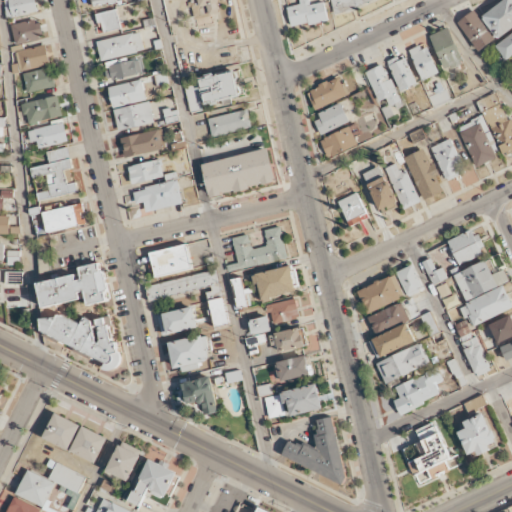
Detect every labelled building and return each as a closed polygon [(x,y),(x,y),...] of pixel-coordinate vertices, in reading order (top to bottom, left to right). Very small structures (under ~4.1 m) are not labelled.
[(328,20),(324,2),(310,5),(308,0),(299,0),(300,4),(287,7),(291,27),(328,20)] [(511,0),(505,0),(481,15),(496,39),(511,28),(511,0)] [(100,34),(121,28),(116,9),(95,15),(100,34)] [(478,51),(495,39),(474,10),(457,22),(478,51)] [(41,20),(12,23),(14,44),(43,40),(41,20)] [(462,64),(451,28),(431,34),(443,70),(462,64)] [(145,51),(141,32),(97,41),(101,60),(145,51)] [(511,56),(511,33),(496,46),(506,60),(511,56)] [(51,64),(46,44),(16,52),(21,72),(51,64)] [(439,73),(427,44),(409,52),(422,80),(439,73)] [(405,56),(388,63),(400,91),(417,85),(405,56)] [(143,74),(140,59),(104,67),(108,81),(143,74)] [(388,97),(394,110),(404,106),(383,64),(365,73),(379,102),(388,97)] [(29,93),(55,86),(50,67),(24,74),(29,93)] [(203,104),(241,97),(235,71),(198,79),(203,104)] [(307,90),(314,109),(349,96),(342,77),(307,90)] [(113,107),(146,101),(142,80),(109,87),(113,107)] [(203,110),(197,84),(185,88),(191,113),(203,110)] [(480,99),(501,155),(511,150),(511,118),(507,121),(497,93),(480,99)] [(63,117),(57,95),(23,104),(28,125),(63,117)] [(114,109),(118,130),(154,124),(150,102),(114,109)] [(321,133),(349,124),(342,104),(315,113),(321,133)] [(208,118),(212,137),(252,128),(248,110),(208,118)] [(476,168),(501,156),(482,116),(458,127),(476,168)] [(37,141),(38,149),(69,142),(65,123),(28,131),(31,142),(37,141)] [(355,135),(360,133),(357,126),(320,138),(327,157),(359,147),(355,135)] [(125,158),(167,148),(162,129),(121,138),(125,158)] [(447,181),(467,172),(450,138),(431,148),(447,181)] [(39,200),(79,193),(77,183),(68,184),(65,170),(73,168),(68,147),(47,152),(49,164),(31,168),(33,178),(42,177),(45,191),(38,192),(39,200)] [(203,163),(211,197),(277,183),(270,149),(203,163)] [(404,158),(423,200),(444,191),(425,149),(404,158)] [(162,161),(130,165),(132,183),(164,179),(162,161)] [(406,170),(400,173),(396,163),(386,168),(404,209),(421,202),(406,170)] [(382,214),(398,206),(380,167),(363,174),(382,214)] [(137,205),(145,203),(147,212),(184,204),(178,180),(133,191),(137,205)] [(349,226),(368,219),(359,193),(340,200),(349,226)] [(43,213),(48,233),(87,223),(82,203),(43,213)] [(10,216),(0,215),(0,235),(10,235),(10,216)] [(288,259),(281,227),(264,230),(268,246),(252,249),(249,235),(232,238),(237,264),(227,266),(229,271),(288,259)] [(474,229),(447,241),(458,266),(486,253),(474,229)] [(156,278),(193,269),(187,244),(150,253),(156,278)] [(443,267),(436,270),(431,258),(422,262),(433,286),(448,279),(443,267)] [(454,275),(466,301),(510,282),(505,269),(491,275),(486,261),(454,275)] [(81,300),(79,291),(85,290),(88,305),(109,301),(102,263),(78,267),(79,275),(38,282),(43,307),(81,300)] [(261,301),(298,292),(292,265),(255,274),(261,301)] [(397,272),(408,297),(424,290),(412,265),(397,272)] [(147,285),(150,300),(219,286),(216,271),(147,285)] [(23,285),(23,272),(6,272),(6,284),(23,285)] [(357,291),(367,314),(405,297),(395,274),(357,291)] [(249,305),(242,278),(231,280),(238,308),(249,305)] [(511,309),(511,303),(504,286),(459,306),(465,318),(468,317),(472,327),(511,309)] [(211,300),(214,326),(228,324),(224,298),(211,300)] [(273,325),(301,318),(296,298),(268,305),(273,325)] [(368,317),(375,333),(409,319),(402,303),(368,317)] [(158,315),(163,336),(198,328),(193,307),(158,315)] [(439,332),(431,312),(422,316),(430,336),(439,332)] [(511,314),(490,324),(498,344),(511,337),(511,314)] [(44,332),(105,361),(106,370),(115,374),(122,360),(118,344),(113,341),(110,327),(106,325),(105,318),(97,320),(102,343),(96,341),(92,319),(77,322),(63,315),(41,320),(44,332)] [(249,320),(253,336),(272,331),(268,316),(249,320)] [(472,339),(467,321),(456,324),(461,341),(472,339)] [(373,339),(407,323),(416,341),(382,357),(373,339)] [(275,333),(279,352),(308,347),(304,327),(275,333)] [(169,343),(174,369),(182,367),(183,372),(200,369),(199,363),(211,360),(206,335),(169,343)] [(492,370),(477,337),(462,344),(477,377),(492,370)] [(511,342),(501,346),(505,359),(511,357),(511,342)] [(376,363),(386,384),(430,364),(421,343),(376,363)] [(313,374),(308,355),(276,363),(281,382),(313,374)] [(396,387),(400,398),(394,401),(400,413),(441,396),(436,384),(444,381),(439,369),(396,387)] [(243,380),(241,370),(226,373),(228,383),(243,380)] [(188,405),(202,402),(205,415),(219,412),(210,377),(183,383),(188,405)] [(289,417),(324,409),(318,384),(283,392),(289,417)] [(260,396),(273,395),(272,385),(259,386),(260,396)] [(70,450),(81,424),(55,413),(44,439),(70,450)] [(468,456),(477,452),(478,456),(492,450),(489,445),(496,442),(485,413),(464,422),(466,429),(458,432),(468,456)] [(317,420),(319,429),(315,437),(318,448),(305,443),(298,444),(289,441),(282,459),(345,483),(346,480),(334,417),(317,420)] [(450,459),(435,423),(416,430),(421,442),(403,449),(418,485),(435,478),(431,468),(446,462),(449,470),(462,464),(458,455),(450,459)] [(71,452),(96,464),(108,438),(82,426),(71,452)] [(130,481),(141,455),(119,445),(108,472),(130,481)] [(178,472),(149,459),(130,502),(141,507),(148,491),(166,499),(178,472)] [(79,493),(86,476),(57,463),(49,480),(79,493)] [(17,496),(49,509),(52,502),(48,500),(55,482),(27,471),(17,496)] [(39,511),(41,509),(14,497),(7,511),(39,511)] [(98,511),(134,511),(103,500),(98,511)]
